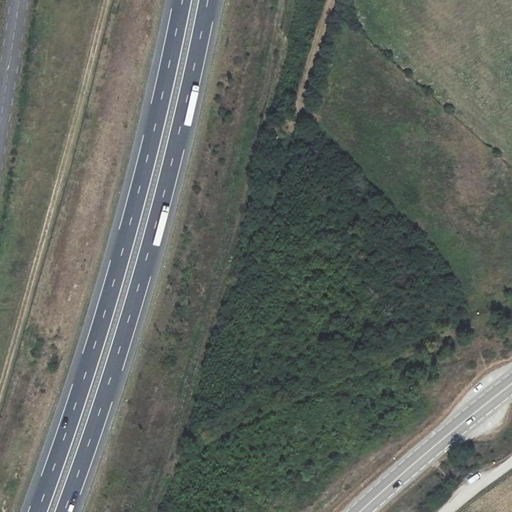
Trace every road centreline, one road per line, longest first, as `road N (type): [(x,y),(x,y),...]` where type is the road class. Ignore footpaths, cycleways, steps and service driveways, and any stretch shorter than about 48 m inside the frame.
road 1 (motorway): [(181,0),(108,297),(37,511)]
road 2 (motorway): [(64,511),(157,219),(207,0)]
road 3 (secondary): [(511,382),(359,511)]
